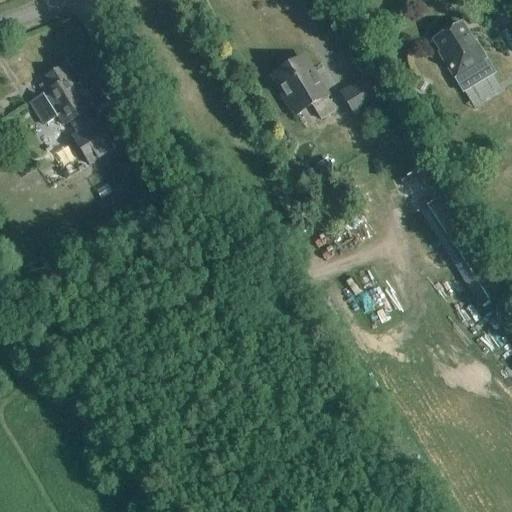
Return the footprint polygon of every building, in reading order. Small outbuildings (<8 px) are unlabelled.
[(455,78),(485,60),(475,43),(473,44),(461,24),(434,40),(446,60),(444,61),(455,78)] [(325,95),(302,58),(272,76),(283,94),(280,96),(290,113),(293,111),(296,115),(312,106),(320,119),(334,111),(324,96),(325,95)] [(69,81),(61,70),(46,80),(47,81),(49,84),(41,89),(44,94),(30,103),(44,126),(59,117),(66,128),(93,110),(80,90),(76,93),(69,81)] [(366,77),(360,81),(341,93),(354,115),(379,100),(368,81),(366,77)] [(70,139),(81,157),(109,140),(98,122),(70,139)] [(399,183),(420,214),(444,199),(424,167),(399,183)] [(311,170),(302,175),(307,185),(317,180),(311,170)] [(470,240),(446,256),(480,308),(504,292),(470,240)]
